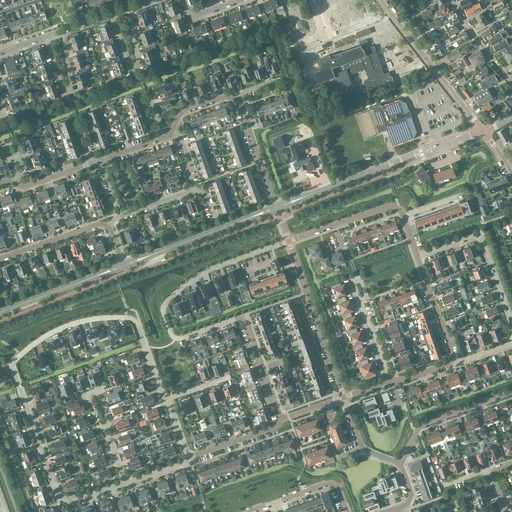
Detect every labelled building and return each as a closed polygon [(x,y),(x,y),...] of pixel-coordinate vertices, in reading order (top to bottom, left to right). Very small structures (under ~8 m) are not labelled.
[(272,0),(270,1),(273,9),(282,6),(279,0),(272,0)] [(326,0),(324,0),(317,3),(319,10),(328,6),(326,0)] [(470,0),(469,0),(464,0),(460,2),(465,11),(469,9),(468,7),(472,6),(471,3),(472,2),(471,0),(470,0)] [(167,8),(167,10),(178,7),(176,1),(167,4),(169,8),(167,8)] [(270,1),(261,4),(264,12),(273,9),(270,1)] [(368,1),(359,4),(361,9),(370,6),(368,1)] [(494,10),(500,6),(504,5),(502,2),(498,3),(492,7),(494,10)] [(261,4),(252,7),(255,15),(264,12),(261,4)] [(468,16),(482,10),(479,4),(472,7),(472,8),(465,11),(468,16)] [(370,6),(361,9),(363,14),(372,11),(370,6)] [(423,19),(433,13),(430,9),(427,11),(424,6),(418,10),(421,14),(421,15),(423,19)] [(443,15),(450,11),(446,6),(438,11),(435,13),(437,17),(442,14),(443,15)] [(169,10),(170,12),(172,19),(171,19),(181,16),(178,7),(167,10),(167,11),(169,10)] [(244,10),(247,19),(255,15),(252,7),(244,10)] [(146,15),(145,12),(146,11),(145,8),(137,11),(138,14),(137,15),(139,21),(147,18),(152,16),(151,13),(146,15)] [(41,12),(40,9),(37,10),(38,13),(41,21),(47,19),(44,11),(41,12)] [(244,10),(235,13),(238,22),(247,19),(244,10)] [(454,10),(442,17),(444,21),(446,19),(448,23),(446,24),(450,30),(458,26),(456,23),(459,22),(457,16),(454,10)] [(363,14),(361,15),(362,19),(364,18),(365,22),(374,19),(372,11),(363,14)] [(477,20),(478,22),(491,15),(490,13),(486,15),(484,11),(475,17),(476,17),(474,18),(476,21),(477,20)] [(35,23),(32,15),(31,12),(25,14),(29,25),(35,23)] [(331,12),(322,15),(326,25),(335,22),(331,12)] [(35,23),(41,21),(38,13),(32,15),(35,23)] [(235,13),(226,16),(229,25),(238,22),(235,13)] [(23,27),(29,25),(25,14),(23,15),(24,18),(21,19),(23,27)] [(359,15),(329,26),(333,35),(362,25),(359,15)] [(491,15),(478,22),(482,27),(488,23),(486,20),(492,17),(491,15)] [(174,22),(176,27),(184,25),(181,16),(171,19),(169,20),(170,23),(174,22)] [(226,16),(217,19),(220,28),(229,25),(226,16)] [(148,27),(152,26),(151,23),(149,24),(147,18),(139,21),(141,27),(142,26),(143,29),(148,27)] [(18,29),(15,21),(14,19),(12,20),(12,22),(9,23),(9,20),(5,22),(7,29),(11,28),(12,31),(18,29)] [(18,29),(23,27),(21,19),(15,21),(18,29)] [(208,23),(211,31),(220,28),(217,19),(208,23)] [(431,31),(441,26),(438,19),(427,25),(431,31)] [(107,25),(106,22),(97,25),(100,34),(111,31),(110,26),(109,26),(108,25),(107,25)] [(208,23),(199,26),(202,34),(211,31),(208,23)] [(176,27),(176,28),(179,36),(187,33),(184,25),(176,27)] [(153,29),(152,26),(148,27),(143,29),(141,30),(142,32),(139,34),(141,40),(150,37),(151,36),(150,33),(148,34),(147,31),(149,30),(153,29)] [(196,36),(202,34),(199,26),(193,28),(194,31),(192,32),(194,40),(197,38),(196,36)] [(451,36),(459,31),(457,27),(449,32),(451,36)] [(358,38),(372,33),(370,28),(356,33),(358,38)] [(489,29),(481,33),(484,38),(489,35),(491,38),(493,37),(491,34),(489,29)] [(500,34),(489,40),(493,45),(507,36),(506,30),(500,34)] [(103,43),(112,40),(111,37),(112,37),(110,31),(102,34),(104,40),(102,40),(101,41),(100,42),(101,44),(103,43)] [(460,39),(467,36),(465,31),(450,39),(451,42),(459,38),(460,39)] [(78,39),(77,36),(78,35),(77,32),(70,35),(71,38),(70,38),(72,44),(79,41),(81,41),(80,38),(78,39)] [(439,43),(442,41),(450,37),(448,33),(437,38),(439,43)] [(467,36),(460,39),(461,41),(459,42),(461,45),(470,40),(467,36)] [(146,48),(155,45),(154,42),(152,43),(150,37),(141,40),(144,46),(145,45),(146,48)] [(81,47),(80,44),(86,42),(85,39),(81,41),(79,41),(72,44),(74,50),(75,50),(76,53),(84,50),(86,49),(86,46),(83,47),(82,47),(81,47)] [(319,67),(313,69),(314,72),(317,83),(332,78),(337,92),(341,90),(342,94),(354,90),(349,75),(365,69),(368,79),(364,81),(367,90),(385,83),(386,86),(387,89),(396,85),(395,85),(395,84),(395,83),(392,76),(391,76),(390,72),(384,74),(384,72),(376,49),(374,46),(371,47),(370,47),(367,39),(359,42),(360,46),(347,50),(334,55),(335,58),(331,59),(330,55),(320,58),(320,59),(317,60),(319,67)] [(497,52),(509,45),(506,39),(493,47),(497,52)] [(113,43),(112,40),(103,43),(104,46),(106,45),(108,51),(116,48),(114,42),(113,43)] [(33,57),(36,56),(43,54),(41,48),(40,48),(39,45),(32,48),(33,51),(31,51),(33,57)] [(144,59),(152,56),(150,50),(155,48),(155,45),(146,48),(144,49),(142,49),(143,52),(142,53),(144,59)] [(511,45),(502,51),(506,58),(510,64),(511,62),(511,45)] [(110,61),(118,58),(117,55),(119,55),(116,48),(108,51),(111,57),(109,58),(110,61)] [(443,48),(436,51),(439,56),(445,53),(443,48)] [(456,50),(447,54),(450,60),(454,58),(455,59),(459,57),(462,56),(462,55),(467,52),(465,48),(459,50),(459,49),(456,50)] [(74,63),(87,59),(86,56),(89,56),(86,49),(84,50),(76,53),(77,55),(72,57),(74,63)] [(465,56),(460,59),(466,67),(468,66),(469,65),(472,64),(475,68),(486,62),(486,61),(486,60),(480,50),(468,57),(467,55),(465,56)] [(3,64),(5,69),(15,65),(13,61),(20,58),(19,54),(2,60),(2,61),(8,59),(9,62),(3,64)] [(38,66),(46,63),(45,60),(46,60),(43,54),(36,56),(38,62),(37,63),(38,66)] [(152,56),(144,59),(146,65),(147,64),(148,67),(150,66),(157,64),(156,61),(154,62),(152,56)] [(267,56),(263,57),(265,61),(264,61),(266,67),(270,66),(271,70),(272,74),(279,71),(276,62),(274,58),(268,60),(268,59),(267,56)] [(112,70),(123,66),(122,65),(123,64),(122,61),(121,61),(121,60),(119,61),(118,58),(110,61),(107,62),(108,65),(109,64),(112,70)] [(84,67),(83,63),(88,61),(87,59),(74,63),(77,69),(78,72),(86,69),(85,66),(84,67)] [(47,66),(46,63),(38,66),(36,67),(37,70),(41,69),(42,74),(50,72),(48,66),(47,66)] [(257,79),(265,76),(263,71),(266,70),(264,64),(261,65),(262,68),(254,71),(257,79)] [(17,70),(15,65),(5,69),(7,74),(15,71),(16,74),(25,71),(24,68),(17,70)] [(116,79),(123,76),(125,75),(124,73),(125,72),(123,66),(112,70),(114,76),(115,76),(116,79)] [(244,84),(251,81),(248,74),(251,73),(249,67),(243,69),(244,73),(240,75),(244,84)] [(482,79),(490,75),(487,68),(478,73),(482,79)] [(77,82),(84,80),(82,74),(87,72),(86,69),(78,72),(79,74),(75,76),(77,82)] [(23,76),(22,75),(26,73),(25,71),(14,75),(10,76),(11,79),(5,81),(7,87),(17,83),(16,78),(23,76)] [(44,83),(52,81),(51,78),(52,77),(50,72),(42,74),(44,80),(43,80),(40,82),(41,85),(44,84),(44,83)] [(214,80),(211,81),(212,85),(214,90),(221,88),(219,84),(222,83),(222,81),(220,76),(219,73),(213,75),(214,80)] [(230,89),(236,86),(235,84),(238,83),(235,75),(232,76),(232,77),(226,79),(230,89)] [(492,87),(491,85),(498,82),(494,75),(480,83),(484,91),(474,96),(479,105),(493,98),(488,89),(492,87)] [(463,77),(457,80),(460,85),(466,81),(463,77)] [(86,86),(85,82),(91,80),(90,78),(84,80),(77,82),(79,88),(80,88),(81,91),(88,88),(87,85),(86,86)] [(200,96),(207,93),(205,87),(208,86),(206,79),(202,80),(204,84),(197,87),(200,96)] [(48,92),(56,89),(54,83),(53,83),(52,81),(44,83),(44,84),(45,86),(46,86),(48,92)] [(185,101),(192,98),(190,91),(193,89),(190,82),(185,84),(187,90),(182,92),(185,101)] [(30,86),(26,87),(26,85),(19,88),(17,83),(7,87),(9,91),(10,91),(11,94),(7,96),(12,94),(26,89),(31,88),(30,86)] [(165,85),(155,89),(157,96),(164,93),(165,97),(167,96),(173,94),(176,93),(175,89),(172,90),(171,88),(166,89),(165,85)] [(18,96),(25,93),(27,93),(26,89),(12,94),(14,98),(7,100),(9,104),(20,101),(18,96)] [(56,89),(48,92),(51,98),(49,98),(51,101),(58,99),(57,95),(58,95),(56,89)] [(176,99),(174,94),(163,98),(164,101),(160,102),(162,109),(172,106),(170,101),(176,99)] [(282,99),(285,108),(292,105),(288,94),(284,96),(285,98),(282,99)] [(511,110),(511,109),(511,94),(503,101),(511,110)] [(127,104),(136,101),(134,96),(133,97),(132,95),(125,97),(127,104)] [(282,109),(285,108),(282,99),(277,101),(281,113),(283,112),(282,109)] [(402,99),(373,109),(381,132),(382,131),(387,130),(393,146),(416,138),(408,116),(409,116),(407,112),(402,99)] [(20,101),(9,104),(11,109),(13,109),(14,110),(13,110),(14,112),(12,112),(12,113),(29,107),(28,103),(21,105),(20,101)] [(126,110),(138,106),(136,101),(127,104),(128,107),(126,109),(126,110)] [(269,101),(266,102),(267,104),(271,116),(273,116),(272,113),(275,111),(272,102),(270,103),(269,101)] [(280,113),(281,113),(277,101),(272,102),(275,111),(278,110),(280,113)] [(484,111),(491,107),(488,102),(481,106),(484,111)] [(267,104),(262,106),(265,115),(268,114),(269,117),(271,116),(267,104)] [(259,105),(256,106),(260,117),(265,115),(262,106),(260,107),(259,105)] [(131,114),(140,111),(138,106),(126,110),(127,112),(130,112),(131,114)] [(220,109),(224,118),(227,117),(227,120),(230,119),(229,116),(226,107),(220,109)] [(220,119),(224,118),(220,109),(215,111),(219,123),(221,122),(220,119)] [(130,121),(142,116),(140,111),(131,114),(132,118),(129,119),(130,121)] [(218,123),(219,123),(215,111),(210,113),(213,122),(216,121),(218,123)] [(210,123),(213,122),(210,113),(205,115),(209,126),(211,126),(210,123)] [(97,115),(89,118),(91,123),(104,118),(103,116),(101,117),(100,114),(97,115)] [(208,127),(209,126),(205,115),(200,116),(203,125),(206,124),(208,127)] [(134,125),(143,122),(142,116),(130,121),(130,122),(133,122),(134,125)] [(198,127),(203,125),(200,116),(195,118),(198,127)] [(104,118),(91,123),(93,128),(100,125),(103,124),(102,122),(105,121),(104,118)] [(199,129),(198,127),(195,118),(190,120),(191,122),(193,129),(196,128),(197,130),(199,129)] [(61,128),(69,125),(67,120),(56,124),(58,129),(61,128)] [(133,131),(145,127),(147,126),(146,123),(144,124),(143,122),(134,125),(136,128),(133,129),(133,131)] [(100,125),(93,128),(95,133),(96,133),(102,131),(102,130),(104,130),(107,129),(108,129),(107,126),(104,127),(103,124),(100,125)] [(145,127),(133,131),(134,133),(137,132),(138,135),(147,132),(145,127)] [(225,137),(235,133),(233,128),(226,131),(227,134),(224,135),(225,137)] [(102,131),(96,133),(98,138),(106,135),(104,132),(108,131),(107,129),(104,130),(102,130),(102,131)] [(503,144),(510,140),(503,129),(497,132),(503,144)] [(65,138),(72,135),(70,130),(63,133),(60,134),(62,139),(65,138)] [(24,147),(34,143),(33,140),(39,135),(38,131),(28,135),(29,139),(22,141),(24,147)] [(106,135),(98,138),(100,143),(107,140),(110,139),(108,134),(106,135)] [(281,136),(273,139),(276,147),(284,144),(281,136)] [(100,143),(98,143),(99,146),(101,146),(102,148),(110,145),(109,142),(112,141),(112,138),(110,139),(100,143)] [(194,148),(202,145),(201,142),(203,141),(202,139),(192,142),(194,148)] [(229,147),(238,144),(237,139),(229,141),(230,144),(228,145),(229,147)] [(304,139),(280,148),(286,163),(310,155),(304,139)] [(34,143),(24,147),(26,152),(33,150),(34,153),(41,150),(39,145),(36,146),(35,146),(34,143)] [(170,146),(165,148),(167,155),(172,154),(173,157),(176,155),(174,149),(171,150),(170,146)] [(198,158),(205,155),(204,152),(207,151),(206,149),(196,153),(198,158)] [(232,157),(242,154),(240,149),(233,151),(234,155),(232,155),(232,157)] [(33,163),(44,159),(43,156),(45,155),(43,150),(37,152),(38,155),(32,158),(33,163)] [(154,152),(149,153),(153,164),(158,162),(157,159),(154,152)] [(149,153),(144,155),(147,163),(148,165),(153,164),(149,153)] [(310,155),(286,163),(291,179),(315,170),(310,155)] [(135,163),(132,164),(135,170),(138,169),(143,167),(142,164),(139,157),(134,159),(135,163)] [(44,159),(33,163),(35,168),(42,165),(43,168),(49,166),(47,161),(45,162),(44,159)] [(244,159),(236,162),(238,165),(235,166),(236,168),(246,164),(244,159)] [(202,168),(209,165),(208,162),(210,161),(209,160),(200,163),(202,168)] [(0,163),(0,172),(0,173),(1,173),(1,174),(2,174),(4,174),(5,173),(4,172),(9,170),(7,164),(3,166),(2,163),(0,163)] [(421,166),(415,171),(414,173),(417,176),(425,170),(422,166),(421,166)] [(446,169),(449,179),(456,177),(455,175),(453,167),(446,169)] [(242,178),(252,174),(250,169),(243,172),(244,175),(242,176),(242,178)] [(440,172),(443,181),(449,179),(446,169),(440,172)] [(214,172),(213,170),(203,173),(205,178),(213,176),(211,172),(214,172)] [(315,170),(291,179),(296,193),(319,185),(319,181),(315,170)] [(425,170),(417,176),(420,180),(427,173),(425,170)] [(175,175),(172,176),(175,186),(176,186),(177,187),(180,186),(180,184),(178,178),(181,177),(179,171),(174,173),(175,175)] [(434,176),(435,179),(437,184),(443,181),(440,172),(433,174),(434,176)] [(427,173),(420,180),(422,184),(430,178),(430,177),(427,173)] [(175,186),(172,176),(169,177),(168,175),(163,177),(165,183),(168,182),(171,188),(176,187),(175,186)] [(485,175),(482,176),(483,181),(485,183),(487,183),(489,188),(508,181),(506,176),(490,181),(486,176),(485,175)] [(83,187),(94,183),(92,178),(79,182),(81,188),(83,187)] [(152,184),(155,194),(161,192),(160,189),(163,188),(159,179),(154,180),(155,183),(152,184)] [(246,188),(256,184),(254,179),(246,182),(247,185),(245,186),(246,188)] [(508,181),(489,188),(491,194),(510,187),(508,181)] [(222,187),(225,186),(230,184),(229,182),(224,184),(214,188),(216,193),(224,190),(222,187)] [(85,192),(95,188),(94,183),(83,187),(85,192)] [(155,194),(152,184),(148,185),(147,183),(142,185),(145,194),(149,193),(150,196),(155,194)] [(64,184),(58,186),(61,195),(66,193),(67,195),(69,196),(71,195),(70,191),(67,184),(64,186),(64,184)] [(54,189),(50,190),(53,197),(53,198),(54,199),(57,198),(57,196),(61,195),(58,186),(53,188),(54,189)] [(84,198),(87,197),(97,193),(95,188),(85,192),(86,195),(83,196),(84,198)] [(251,195),(249,196),(249,198),(259,195),(257,189),(250,192),(251,195)] [(47,190),(41,192),(44,201),(49,199),(50,200),(51,200),(54,199),(53,198),(53,197),(50,190),(47,192),(47,190)] [(37,195),(33,196),(36,204),(37,206),(37,207),(40,206),(40,205),(40,202),(44,201),(41,192),(36,194),(37,195)] [(92,201),(99,198),(97,193),(87,197),(89,202),(91,201),(92,201)] [(220,203),(227,200),(226,197),(228,196),(228,194),(218,198),(220,203)] [(10,195),(5,197),(8,206),(16,202),(14,195),(11,196),(10,195)] [(30,196),(24,198),(28,207),(32,205),(33,207),(37,206),(36,204),(33,196),(30,198),(30,196)] [(0,199),(0,200),(0,208),(8,206),(5,197),(0,198),(0,199)] [(20,201),(16,202),(17,203),(18,208),(19,210),(20,212),(28,209),(28,207),(24,198),(19,200),(20,201)] [(93,206),(103,203),(101,198),(99,198),(92,201),(91,201),(93,206)] [(496,201),(499,210),(511,205),(510,199),(503,202),(502,199),(496,201)] [(194,204),(193,201),(186,203),(190,213),(196,211),(196,212),(200,211),(197,202),(194,204)] [(466,201),(419,218),(420,220),(423,228),(423,230),(470,213),(472,213),(467,201),(466,201)] [(97,210),(105,208),(103,203),(93,206),(93,207),(92,208),(93,211),(94,211),(97,210)] [(231,204),(222,208),(224,213),(231,210),(230,207),(234,206),(233,204),(231,204)] [(182,210),(180,205),(172,208),(175,218),(183,215),(184,219),(188,218),(185,209),(182,210)] [(97,210),(94,211),(95,213),(96,217),(106,213),(105,208),(97,210)] [(68,214),(72,223),(77,221),(76,220),(79,219),(76,209),(68,212),(68,214)] [(159,227),(163,225),(161,221),(169,219),(166,210),(158,213),(160,219),(157,220),(159,227)] [(66,225),(72,223),(68,214),(60,217),(62,225),(66,223),(66,225)] [(161,231),(159,228),(157,221),(154,222),(152,215),(146,218),(149,227),(153,226),(155,233),(161,231)] [(59,226),(62,225),(60,217),(51,220),(55,229),(60,227),(59,226)] [(390,223),(393,231),(398,229),(395,219),(393,220),(394,222),(390,223)] [(49,231),(55,229),(51,220),(43,224),(46,231),(49,229),(49,231)] [(389,236),(388,233),(384,222),(383,223),(384,226),(380,227),(384,237),(389,236)] [(393,231),(390,223),(387,225),(386,222),(384,222),(388,233),(393,231)] [(42,232),(46,231),(43,224),(34,226),(38,235),(43,234),(42,232)] [(125,238),(135,234),(134,231),(139,229),(137,224),(129,226),(130,230),(123,232),(125,238)] [(384,237),(380,227),(377,228),(376,225),(374,226),(378,237),(379,239),(384,237)] [(21,241),(26,240),(25,238),(29,237),(26,230),(26,229),(25,226),(23,227),(24,230),(17,233),(19,238),(21,241)] [(32,237),(38,235),(34,226),(26,229),(26,230),(29,237),(32,235),(32,237)] [(373,238),(370,231),(367,232),(366,229),(364,230),(368,240),(373,238)] [(358,245),(358,244),(354,233),(352,234),(353,237),(350,238),(353,248),(358,246),(358,245)] [(363,242),(360,234),(357,235),(356,233),(354,233),(358,244),(363,242)] [(135,234),(125,238),(127,243),(134,241),(135,244),(143,242),(141,236),(136,238),(135,234)] [(94,241),(93,238),(87,241),(88,244),(91,242),(94,249),(103,246),(101,239),(94,241)] [(80,252),(77,242),(70,245),(72,248),(71,249),(73,256),(78,254),(80,260),(86,258),(83,251),(80,252)] [(311,254),(322,250),(322,248),(320,248),(319,244),(309,247),(311,254)] [(103,246),(94,249),(96,255),(92,257),(94,261),(100,258),(99,254),(105,252),(103,246)] [(472,258),(471,258),(472,259),(478,257),(479,259),(481,258),(480,256),(477,248),(475,249),(474,246),(468,248),(472,258)] [(65,255),(62,247),(55,250),(59,259),(63,258),(65,262),(71,260),(69,254),(65,255)] [(472,260),(472,259),(471,258),(472,258),(468,248),(463,250),(464,253),(461,254),(464,262),(464,263),(472,260)] [(322,250),(311,254),(314,260),(316,260),(317,262),(321,261),(320,258),(323,257),(322,254),(323,253),(322,250)] [(45,263),(53,260),(50,252),(42,255),(45,263)] [(334,253),(338,264),(345,262),(341,252),(337,254),(336,252),(334,253)] [(464,262),(461,254),(459,255),(458,252),(452,254),(456,264),(464,262)] [(331,266),(338,264),(334,253),(332,254),(332,255),(328,257),(331,266)] [(448,267),(456,264),(452,254),(447,256),(448,258),(445,259),(447,265),(448,267)] [(36,260),(35,257),(33,258),(28,260),(32,270),(32,269),(36,267),(36,268),(42,266),(39,259),(36,260)] [(325,269),(331,266),(328,257),(321,259),(322,263),(319,264),(320,267),(323,266),(325,269)] [(447,265),(445,259),(442,260),(441,258),(436,259),(440,269),(439,269),(440,270),(445,268),(445,266),(447,265)] [(278,259),(277,260),(272,261),(274,266),(275,270),(281,268),(278,259)] [(434,271),(439,269),(440,269),(436,259),(431,261),(432,264),(429,265),(432,273),(435,272),(434,271)] [(22,265),(21,262),(14,264),(18,276),(24,274),(25,277),(29,275),(26,264),(22,265)] [(12,277),(9,266),(2,269),(3,273),(2,273),(3,277),(4,277),(6,280),(13,278),(14,282),(17,281),(15,276),(12,277)] [(478,270),(477,267),(470,270),(471,273),(473,272),(474,275),(473,275),(474,279),(475,279),(485,276),(483,269),(478,270)] [(230,277),(227,278),(231,288),(234,287),(233,285),(239,282),(239,281),(242,280),(240,274),(237,275),(235,271),(228,273),(230,277)] [(283,271),(253,282),(250,283),(250,285),(249,285),(252,294),(253,293),(254,295),(287,283),(287,281),(284,273),(283,271)] [(222,277),(214,280),(215,282),(214,283),(216,287),(217,286),(219,293),(225,290),(226,292),(229,290),(226,282),(223,283),(222,277)] [(440,292),(450,288),(448,282),(452,280),(450,277),(443,279),(444,282),(437,285),(438,287),(437,288),(438,290),(439,290),(440,292)] [(479,285),(478,282),(472,284),(473,287),(477,286),(479,292),(490,288),(489,287),(490,287),(490,286),(489,284),(488,283),(487,282),(479,285)] [(335,293),(347,289),(346,286),(345,286),(344,285),(341,286),(340,283),(330,286),(332,289),(334,288),(335,293)] [(207,284),(200,287),(205,299),(209,298),(210,300),(215,298),(213,292),(210,293),(207,284)] [(409,292),(413,302),(418,300),(413,287),(411,288),(412,291),(409,292)] [(336,302),(346,298),(345,296),(348,295),(347,293),(348,292),(347,289),(335,293),(337,298),(335,299),(336,302)] [(445,296),(442,298),(444,304),(455,301),(452,294),(454,294),(454,293),(457,292),(456,289),(453,290),(447,292),(447,293),(445,296)] [(413,302),(409,292),(406,293),(405,290),(403,291),(408,304),(413,302)] [(402,306),(408,304),(403,291),(401,292),(402,294),(399,295),(402,303),(402,306)] [(193,309),(203,306),(199,295),(196,296),(195,294),(192,295),(192,294),(188,295),(193,309)] [(402,303),(399,295),(396,297),(395,294),(393,295),(397,305),(397,306),(398,308),(403,306),(402,306),(402,303)] [(484,297),(483,294),(476,296),(478,302),(482,301),(484,305),(494,301),(492,294),(484,297)] [(392,310),(398,308),(397,306),(397,305),(393,295),(391,295),(392,298),(389,299),(392,307),(391,307),(392,308),(392,309),(392,310)] [(392,307),(389,299),(386,300),(385,297),(383,298),(386,309),(387,309),(387,310),(387,311),(392,309),(392,308),(391,307),(392,307)] [(341,309),(353,305),(351,301),(350,302),(350,300),(347,301),(346,298),(336,302),(337,305),(339,304),(341,309)] [(387,312),(387,311),(387,310),(387,309),(386,309),(383,298),(381,299),(382,302),(378,303),(382,312),(382,313),(384,313),(387,312)] [(287,309),(296,306),(293,300),(283,303),(286,310),(287,310),(287,309)] [(449,317),(459,313),(458,309),(461,308),(459,302),(453,305),(454,308),(446,310),(449,317)] [(182,303),(173,306),(176,316),(180,315),(180,316),(182,315),(181,315),(186,313),(186,315),(190,313),(187,305),(183,306),(182,303)] [(342,317),(351,314),(350,311),(353,310),(353,309),(354,308),(353,305),(341,309),(343,314),(340,314),(342,317)] [(289,314),(297,311),(296,306),(287,309),(287,310),(289,314)] [(489,310),(488,307),(482,309),(483,312),(486,311),(488,317),(499,314),(498,312),(499,311),(498,309),(497,309),(496,307),(489,310)] [(265,317),(267,317),(264,310),(254,314),(257,320),(265,317)] [(291,320),(299,317),(297,311),(289,314),(291,320)] [(419,319),(427,316),(425,311),(416,314),(418,319),(419,319)] [(346,324),(358,320),(357,317),(356,317),(355,316),(352,317),(351,314),(342,317),(343,321),(345,320),(346,324)] [(451,325),(453,330),(463,327),(463,326),(464,325),(463,322),(467,320),(465,315),(454,318),(455,321),(451,323),(451,325)] [(267,322),(265,317),(257,320),(258,325),(267,322)] [(293,325),(301,322),(299,317),(291,320),(293,325)] [(347,333),(357,330),(356,327),(359,326),(358,324),(359,324),(358,320),(346,324),(348,329),(346,330),(347,333)] [(389,332),(400,329),(397,321),(389,323),(390,326),(387,327),(389,332)] [(422,329),(431,326),(429,321),(421,324),(421,323),(420,324),(422,329)] [(260,330),(269,327),(267,322),(258,325),(260,330)] [(294,330),(303,327),(301,322),(293,325),(294,330)] [(494,342),(502,339),(499,331),(502,330),(500,324),(497,325),(498,328),(491,331),(494,342)] [(98,326),(85,330),(89,340),(99,336),(100,339),(106,337),(103,328),(99,330),(98,326)] [(108,334),(108,335),(112,346),(116,345),(114,339),(121,337),(121,338),(128,336),(125,327),(120,329),(119,327),(117,328),(116,326),(110,328),(112,335),(108,336),(108,334)] [(421,330),(422,335),(433,331),(431,326),(422,329),(421,330)] [(232,327),(227,329),(230,338),(235,337),(237,343),(241,342),(237,330),(234,332),(232,327)] [(262,335),(270,332),(269,327),(260,330),(262,335)] [(296,335),(305,332),(303,327),(294,330),(296,335)] [(481,346),(489,344),(486,335),(489,334),(486,327),(483,329),(484,332),(477,335),(481,346)] [(224,337),(221,338),(223,344),(231,341),(230,338),(227,329),(222,331),(224,337)] [(395,339),(400,337),(400,335),(402,334),(400,329),(389,332),(391,338),(394,337),(395,339)] [(352,340),(364,336),(363,333),(361,333),(361,331),(358,332),(357,330),(347,333),(348,336),(350,335),(352,340)] [(77,334),(75,331),(67,333),(72,346),(80,343),(79,340),(83,339),(80,333),(77,334)] [(424,340),(434,336),(433,331),(422,335),(424,340)] [(264,341),(272,338),(270,332),(262,335),(264,341)] [(306,337),(305,332),(296,335),(298,340),(306,337)] [(216,333),(211,335),(214,344),(215,346),(220,344),(220,345),(223,344),(221,338),(218,339),(216,333)] [(208,343),(205,344),(207,350),(210,349),(209,346),(214,344),(211,335),(205,337),(208,343)] [(300,346),(310,342),(308,336),(306,337),(298,340),(300,346)] [(353,349),(362,345),(361,342),(364,341),(364,340),(365,339),(364,336),(352,340),(354,345),(352,346),(353,349)] [(426,345),(436,341),(434,336),(424,340),(426,345)] [(404,345),(402,340),(404,340),(402,337),(400,337),(395,339),(396,342),(393,343),(395,348),(404,345)] [(200,338),(195,340),(198,350),(203,348),(204,350),(204,351),(205,353),(208,352),(207,350),(205,344),(204,341),(201,342),(200,338)] [(266,346),(274,343),(272,338),(264,341),(266,346)] [(476,343),(474,338),(471,339),(471,338),(464,341),(468,351),(474,349),(473,345),(476,343)] [(59,340),(47,344),(50,351),(55,350),(56,352),(65,348),(64,344),(60,345),(59,340)] [(192,349),(189,350),(191,355),(194,354),(193,352),(198,350),(195,340),(189,342),(192,349)] [(428,350),(430,349),(438,346),(436,341),(426,345),(428,350)] [(302,352),(313,349),(310,342),(300,346),(302,352)] [(276,348),(276,347),(274,343),(266,346),(267,351),(276,348)] [(408,353),(410,352),(409,350),(409,349),(407,350),(405,344),(404,345),(395,348),(397,354),(399,353),(400,355),(408,353)] [(358,356),(369,352),(368,348),(367,349),(366,347),(363,348),(362,345),(353,349),(354,352),(356,351),(358,356)] [(87,350),(89,356),(97,353),(95,347),(87,350)] [(237,359),(249,355),(248,352),(247,352),(246,350),(243,351),(242,347),(234,350),(237,359)] [(276,348),(267,351),(270,357),(280,354),(277,347),(276,347),(276,348)] [(305,359),(315,355),(313,349),(302,352),(305,359)] [(440,351),(432,354),(434,359),(442,357),(440,351)] [(358,364),(368,361),(367,358),(370,357),(369,355),(371,355),(369,352),(358,356),(359,360),(357,361),(358,364)] [(37,360),(33,361),(36,367),(39,366),(40,367),(45,365),(47,371),(47,372),(48,374),(52,372),(52,370),(51,369),(50,369),(48,364),(46,364),(42,353),(36,356),(37,360)] [(139,358),(139,357),(138,356),(137,353),(126,357),(125,354),(119,356),(120,359),(123,359),(124,361),(126,360),(128,364),(139,360),(139,359),(139,358)] [(409,355),(408,353),(400,355),(401,358),(398,359),(400,364),(410,361),(408,356),(409,355)] [(241,368),(248,366),(247,362),(250,361),(249,359),(250,358),(249,355),(237,359),(241,368)] [(315,362),(317,361),(315,355),(305,359),(307,365),(315,362)] [(505,364),(503,357),(496,360),(499,370),(503,368),(506,374),(511,372),(508,363),(505,364)] [(215,376),(222,374),(219,366),(222,365),(220,358),(217,359),(218,363),(211,366),(215,376)] [(198,370),(202,381),(204,380),(204,381),(205,381),(207,380),(208,379),(210,378),(209,375),(212,374),(207,359),(203,360),(206,367),(198,370)] [(363,371),(375,367),(374,364),(372,364),(372,363),(369,364),(368,361),(358,364),(359,367),(361,367),(363,371)] [(410,361),(400,364),(402,370),(405,369),(406,371),(414,369),(413,366),(412,366),(410,361)] [(317,367),(315,362),(307,365),(309,370),(317,367)] [(492,369),(490,362),(483,364),(486,374),(491,373),(492,376),(497,374),(495,368),(492,369)] [(244,378),(256,374),(255,370),(253,371),(252,369),(250,370),(248,366),(241,368),(244,378)] [(470,367),(474,379),(484,376),(481,368),(477,369),(476,367),(474,367),(474,366),(470,367)] [(97,386),(97,385),(97,384),(99,384),(96,375),(100,374),(97,367),(94,369),(95,373),(88,376),(91,387),(94,386),(95,387),(97,386)] [(134,370),(133,367),(127,369),(128,372),(131,371),(134,379),(145,375),(142,367),(136,369),(134,370)] [(310,375),(319,372),(317,367),(309,370),(310,375)] [(375,367),(363,371),(365,376),(363,377),(364,380),(374,377),(372,374),(375,373),(375,371),(376,371),(375,367)] [(465,382),(474,379),(470,367),(467,368),(467,370),(465,370),(466,373),(462,375),(465,382)] [(279,383),(288,379),(290,379),(288,374),(289,373),(288,370),(282,372),(283,375),(277,378),(279,383)] [(312,380),(321,377),(319,372),(310,375),(312,380)] [(114,385),(116,388),(120,387),(121,387),(125,385),(124,382),(120,383),(118,378),(117,378),(116,373),(109,376),(110,380),(112,386),(114,385)] [(465,382),(462,375),(458,376),(457,373),(455,374),(455,373),(451,374),(455,386),(465,382)] [(247,387),(255,385),(254,381),(256,380),(256,378),(257,377),(256,374),(244,378),(247,387)] [(443,381),(446,389),(447,392),(448,394),(452,393),(450,387),(455,386),(451,374),(448,375),(448,376),(446,377),(447,380),(443,381)] [(79,391),(85,389),(83,382),(86,381),(84,375),(78,377),(79,380),(76,382),(79,391)] [(68,396),(69,395),(71,394),(69,388),(68,386),(71,385),(69,379),(68,376),(62,378),(65,384),(59,386),(63,397),(65,396),(66,397),(68,396)] [(314,385),(322,382),(321,377),(312,380),(314,385)] [(284,390),(294,386),(292,382),(290,382),(289,382),(288,379),(279,383),(281,388),(283,387),(284,390)] [(446,389),(443,381),(440,383),(439,380),(436,381),(436,379),(432,381),(437,392),(446,389)] [(141,383),(140,380),(133,382),(134,386),(137,385),(140,391),(149,388),(147,381),(141,383)] [(431,394),(437,392),(432,381),(429,382),(430,383),(427,384),(428,387),(424,388),(427,396),(428,397),(432,396),(431,394)] [(316,390),(324,387),(322,382),(314,385),(316,390)] [(34,387),(30,389),(33,396),(36,395),(37,400),(43,398),(43,397),(50,395),(49,391),(44,393),(43,392),(43,391),(43,390),(42,390),(41,385),(38,386),(37,386),(36,386),(35,386),(34,386),(34,387)] [(232,388),(231,385),(223,388),(226,398),(234,395),(237,394),(235,387),(232,388)] [(251,397),(262,393),(261,389),(260,390),(259,387),(256,388),(255,385),(247,387),(251,397)] [(295,389),(294,386),(284,390),(285,393),(283,394),(284,399),(294,395),(292,390),(295,389)] [(427,396),(424,388),(421,389),(420,387),(417,387),(417,386),(414,387),(418,399),(427,396)] [(121,387),(120,387),(114,389),(115,392),(111,394),(107,396),(107,398),(106,399),(107,401),(108,401),(109,403),(114,401),(114,402),(120,400),(117,392),(122,390),(121,387)] [(316,390),(314,391),(316,397),(327,394),(324,387),(316,390)] [(408,402),(418,399),(414,387),(410,388),(411,390),(408,390),(409,393),(406,395),(408,402)] [(214,391),(214,390),(213,390),(211,390),(211,391),(211,392),(209,393),(211,397),(210,397),(212,403),(220,400),(222,404),(225,403),(223,397),(220,398),(219,396),(218,394),(216,390),(214,391)] [(385,404),(390,402),(391,402),(387,392),(381,394),(385,404)] [(254,406),(262,404),(260,400),(263,399),(262,396),(264,396),(262,393),(251,397),(254,406)] [(5,395),(0,396),(0,400),(0,401),(1,404),(2,404),(5,403),(7,411),(17,407),(14,399),(7,402),(6,399),(5,396),(5,395)] [(38,412),(50,408),(48,404),(53,400),(52,395),(43,399),(44,402),(36,404),(38,412)] [(143,398),(142,395),(135,397),(138,403),(141,402),(143,407),(154,403),(154,400),(155,399),(154,397),(153,397),(152,397),(152,395),(146,397),(143,398)] [(204,398),(203,395),(195,398),(198,408),(201,408),(202,409),(204,408),(204,407),(204,406),(206,406),(206,405),(209,404),(207,397),(204,398)] [(294,395),(284,399),(286,404),(293,402),(294,405),(299,403),(298,400),(296,401),(294,395)] [(396,419),(392,409),(386,411),(388,414),(382,416),(378,407),(375,409),(373,403),(376,402),(374,396),(364,400),(366,405),(363,406),(366,412),(368,411),(370,417),(375,415),(378,425),(384,423),(385,426),(391,423),(390,421),(396,419)] [(190,404),(188,400),(180,403),(184,414),(192,411),(193,412),(196,411),(193,403),(190,404)] [(114,416),(123,412),(121,406),(124,405),(123,401),(117,403),(118,406),(111,409),(114,416)] [(77,406),(76,402),(68,405),(70,411),(73,410),(75,415),(85,411),(86,410),(86,409),(85,408),(85,407),(84,407),(82,404),(77,406)] [(257,416),(269,412),(268,408),(267,409),(266,406),(263,407),(262,404),(254,406),(257,416)] [(147,408),(140,411),(141,414),(143,413),(145,421),(149,420),(159,416),(156,408),(151,410),(148,411),(147,408)] [(46,425),(56,421),(54,417),(57,416),(55,410),(49,412),(50,415),(44,418),(46,425)] [(493,410),(489,412),(493,422),(502,419),(500,413),(497,414),(496,411),(494,412),(493,410)] [(269,412),(257,416),(261,425),(268,422),(267,419),(270,418),(269,415),(270,415),(269,412)] [(484,418),(481,419),(483,426),(493,422),(489,412),(485,413),(485,414),(483,415),(484,418)] [(22,427),(20,421),(21,420),(19,414),(10,417),(12,423),(11,424),(12,426),(13,426),(14,426),(15,429),(22,427)] [(119,431),(130,427),(129,422),(133,421),(130,414),(125,416),(126,419),(116,423),(117,425),(116,425),(116,426),(117,428),(118,429),(118,428),(119,431)] [(236,420),(240,429),(245,427),(243,422),(247,421),(245,415),(241,416),(242,418),(236,420)] [(84,420),(83,416),(75,419),(77,425),(79,424),(80,428),(90,425),(88,418),(84,420)] [(477,417),(471,420),(474,429),(483,426),(481,419),(478,421),(477,417)] [(299,437),(304,436),(311,435),(322,429),(318,419),(307,422),(306,418),(305,419),(306,423),(295,427),(299,437)] [(164,422),(164,420),(154,424),(157,430),(152,432),(154,435),(161,433),(159,429),(162,428),(166,427),(166,425),(167,424),(166,422),(165,422),(164,422)] [(240,429),(236,420),(231,422),(230,420),(226,421),(228,426),(232,425),(234,431),(240,429)] [(465,425),(462,426),(465,432),(474,429),(471,420),(464,422),(465,425)] [(224,428),(228,426),(226,421),(217,425),(221,436),(226,434),(224,428)] [(329,425),(330,430),(331,437),(337,447),(347,443),(344,433),(348,432),(347,430),(343,431),(339,421),(329,425)] [(58,427),(57,424),(51,426),(52,429),(48,431),(50,437),(62,433),(60,426),(58,427)] [(458,424),(452,426),(455,436),(465,432),(462,426),(459,427),(458,424)] [(215,438),(221,436),(217,425),(207,428),(210,435),(213,433),(215,438)] [(447,432),(443,433),(446,441),(450,440),(449,438),(455,436),(452,426),(445,429),(447,432)] [(206,436),(210,435),(207,428),(203,429),(204,432),(199,434),(202,443),(208,441),(206,436)] [(121,444),(131,440),(130,436),(135,434),(133,429),(126,431),(127,434),(118,437),(119,439),(118,439),(118,440),(118,442),(119,443),(120,442),(121,444)] [(87,433),(86,430),(79,432),(80,435),(82,435),(84,441),(85,440),(85,441),(86,441),(88,441),(88,440),(88,439),(94,437),(92,431),(87,433)] [(21,434),(20,431),(13,433),(14,437),(18,436),(22,447),(30,444),(26,433),(21,434)] [(439,431),(433,433),(436,442),(437,445),(446,441),(443,433),(440,434),(439,431)] [(202,443),(199,434),(193,436),(192,433),(188,435),(191,441),(194,439),(196,445),(202,443)] [(428,438),(425,440),(427,446),(427,447),(429,446),(428,445),(436,442),(433,433),(427,435),(428,438)] [(160,444),(171,441),(169,434),(158,437),(160,444)] [(150,437),(145,439),(146,444),(151,442),(151,440),(157,438),(155,435),(150,437)] [(55,452),(66,448),(64,441),(67,439),(66,436),(59,438),(60,441),(53,444),(55,452)] [(287,437),(284,438),(289,450),(288,450),(289,452),(295,450),(292,442),(293,442),(292,439),(291,439),(291,440),(288,441),(287,437)] [(277,440),(274,441),(279,454),(284,452),(281,444),(279,444),(277,440)] [(510,455),(511,453),(511,440),(503,444),(507,455),(510,454),(510,455)] [(267,441),(264,442),(265,444),(269,457),(274,455),(271,447),(269,448),(267,441)] [(94,445),(93,442),(86,445),(87,448),(88,451),(90,452),(91,451),(91,453),(92,456),(98,454),(97,452),(102,450),(100,443),(94,445)] [(134,448),(133,447),(134,447),(133,443),(127,445),(128,449),(123,451),(125,457),(136,453),(135,452),(136,452),(136,451),(135,449),(134,448)] [(499,457),(496,448),(492,449),(490,445),(485,447),(488,458),(491,457),(492,457),(493,460),(499,457)] [(165,449),(164,446),(161,447),(158,448),(159,452),(162,451),(165,459),(171,456),(176,454),(175,452),(176,452),(176,451),(175,449),(174,449),(173,447),(169,449),(169,448),(167,449),(165,449)] [(309,465),(314,464),(321,463),(332,457),(328,446),(317,450),(316,446),(314,447),(316,451),(305,454),(309,465)] [(265,459),(262,450),(259,451),(258,447),(255,448),(260,460),(265,459)] [(66,451),(60,453),(61,456),(55,459),(57,466),(69,461),(66,451)] [(25,461),(22,462),(24,468),(27,467),(37,464),(34,457),(31,458),(29,452),(23,454),(25,460),(25,461)] [(487,462),(483,452),(477,455),(473,456),(476,462),(479,461),(480,464),(487,462)] [(247,465),(248,465),(248,464),(255,462),(252,454),(250,455),(249,453),(246,454),(248,458),(245,459),(247,465)] [(134,457),(132,461),(132,462),(128,463),(127,463),(130,471),(141,467),(139,462),(144,460),(142,454),(134,457)] [(97,459),(96,455),(91,458),(92,461),(94,460),(96,466),(106,462),(104,456),(97,459)] [(240,468),(237,459),(234,460),(233,456),(230,457),(235,469),(240,468)] [(247,465),(245,459),(242,460),(241,456),(238,457),(239,459),(237,459),(240,468),(240,469),(245,468),(245,466),(247,465)] [(474,466),(471,457),(464,459),(461,461),(463,467),(466,466),(467,469),(474,466)] [(230,471),(227,463),(225,464),(223,459),(221,460),(225,473),(230,471)] [(461,471),(458,461),(451,464),(448,465),(450,471),(454,470),(455,473),(461,471)] [(216,476),(220,474),(217,466),(215,467),(214,462),(211,463),(216,476)] [(422,468),(423,468),(421,462),(410,466),(413,471),(414,471),(422,468)] [(71,470),(69,465),(61,467),(62,471),(59,472),(61,478),(72,475),(73,473),(72,471),(71,470)] [(211,478),(208,470),(206,470),(204,466),(201,467),(206,480),(206,479),(211,478)] [(449,475),(445,466),(439,468),(435,470),(438,476),(441,475),(442,478),(449,475)] [(207,481),(206,479),(206,480),(201,467),(199,468),(200,472),(198,473),(197,473),(196,473),(197,476),(198,476),(201,483),(207,481)] [(36,472),(35,468),(25,471),(27,475),(31,475),(33,481),(35,486),(43,483),(42,479),(41,478),(40,475),(38,475),(37,471),(36,472)] [(103,471),(102,468),(96,470),(97,473),(98,473),(99,475),(98,476),(99,478),(100,478),(101,481),(112,477),(109,469),(103,471)] [(180,474),(184,486),(189,484),(189,486),(193,485),(189,475),(186,477),(185,474),(184,474),(183,473),(180,474)] [(179,488),(184,486),(180,474),(176,475),(177,477),(175,477),(176,480),(173,481),(177,491),(180,490),(179,488)] [(81,481),(80,477),(79,475),(73,477),(74,481),(65,484),(68,491),(72,490),(72,491),(75,490),(75,489),(78,488),(77,484),(77,482),(81,481)] [(390,479),(389,476),(382,479),(383,481),(378,483),(378,485),(371,487),(372,491),(363,494),(365,500),(363,501),(365,507),(368,506),(370,511),(380,508),(378,502),(374,503),(372,498),(376,496),(382,494),(382,493),(387,491),(386,488),(392,486),(393,489),(399,487),(395,477),(390,479)] [(161,481),(165,493),(170,491),(170,493),(174,492),(170,482),(167,483),(166,480),(165,481),(164,480),(161,481)] [(160,494),(165,493),(161,481),(157,482),(158,483),(156,484),(157,487),(154,488),(158,498),(161,496),(160,494)] [(43,490),(42,487),(37,488),(38,492),(39,500),(42,505),(49,502),(49,498),(47,497),(47,494),(45,494),(44,490),(43,490)] [(475,498),(486,495),(485,491),(483,491),(483,489),(479,490),(477,487),(471,489),(472,493),(473,492),(475,498)] [(143,489),(147,501),(152,499),(152,502),(156,500),(152,491),(149,492),(148,489),(147,489),(146,488),(143,489)] [(142,503),(147,501),(143,489),(139,491),(140,492),(138,492),(139,495),(136,496),(140,506),(143,505),(142,503)] [(328,492),(322,494),(323,497),(326,505),(325,505),(326,507),(333,505),(328,492)] [(430,492),(422,495),(424,500),(432,497),(430,492)] [(127,495),(124,496),(128,508),(133,506),(134,508),(137,507),(133,497),(130,498),(129,496),(128,496),(127,495)] [(486,495),(475,498),(478,504),(476,505),(477,508),(484,506),(483,503),(487,501),(486,499),(487,498),(486,495)] [(120,500),(117,501),(118,503),(117,503),(120,511),(123,511),(124,511),(123,510),(128,508),(124,496),(120,497),(121,499),(119,499),(120,500)] [(104,501),(108,511),(110,511),(113,511),(117,511),(114,502),(111,503),(110,500),(108,501),(108,500),(104,501)] [(108,511),(104,501),(101,502),(101,503),(100,504),(101,507),(98,508),(99,511),(108,511)]
